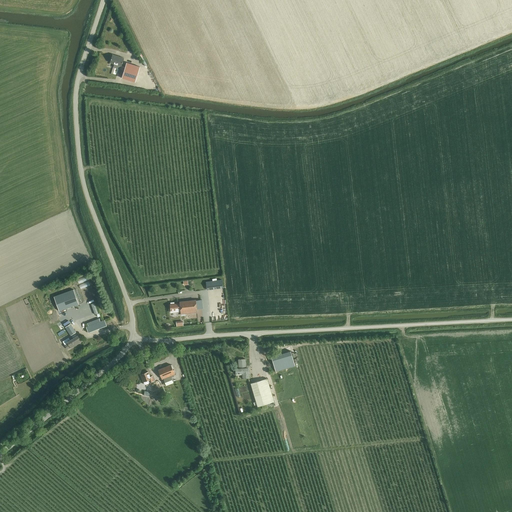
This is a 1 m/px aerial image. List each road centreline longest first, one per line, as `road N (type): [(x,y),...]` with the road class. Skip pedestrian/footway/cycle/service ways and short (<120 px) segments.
road 1 (unclassified): [(133,337),(511,319)]
road 2 (unclassified): [(133,337),(129,304),(83,185),(75,113),(103,0)]
road 3 (unclassified): [(0,453),(133,337)]
